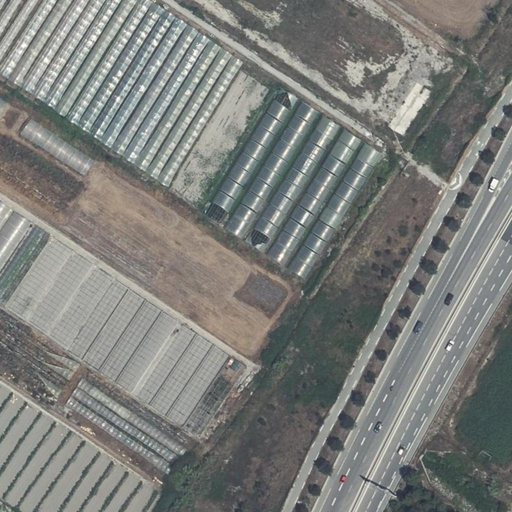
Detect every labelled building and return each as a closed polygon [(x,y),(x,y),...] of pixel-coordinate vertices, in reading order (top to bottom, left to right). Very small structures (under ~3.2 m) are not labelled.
[(278,87),(209,216),(223,223),(292,94),(278,87)] [(300,100),(231,229),(241,235),(260,200),(263,202),(314,107),(300,100)] [(313,128),(251,243),(265,250),(327,135),(313,128)] [(342,128),(273,257),(285,263),(305,225),(304,225),(313,208),(315,209),(338,166),(344,169),(361,137),(342,128)] [(364,142),(293,270),(309,278),(379,150),(364,142)] [(105,305),(0,235),(0,274),(87,332),(105,305)] [(0,299),(75,350),(87,332),(0,274),(0,299)] [(75,350),(0,299),(0,327),(62,369),(75,350)]
